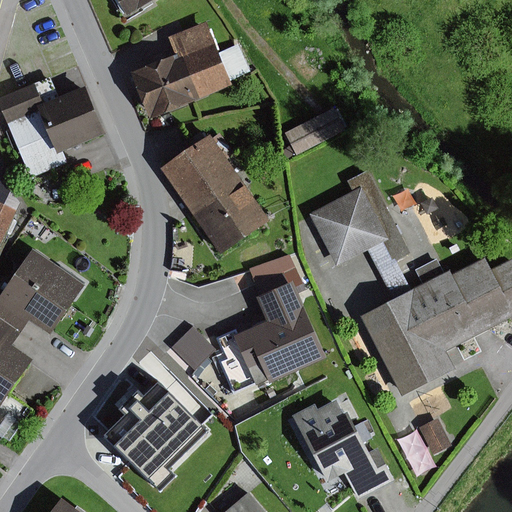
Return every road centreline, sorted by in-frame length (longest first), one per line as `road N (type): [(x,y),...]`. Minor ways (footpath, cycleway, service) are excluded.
road 1 (residential): [(74,0),(142,155),(156,211),(156,255),(140,321),(60,443)]
road 2 (residential): [(423,511),(511,395)]
road 3 (track): [(228,0),(268,55),(323,104)]
